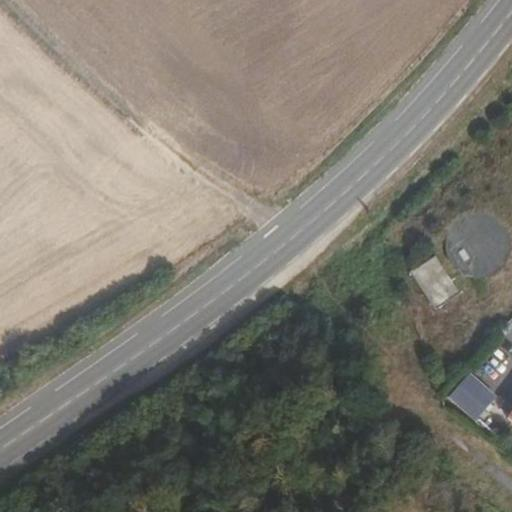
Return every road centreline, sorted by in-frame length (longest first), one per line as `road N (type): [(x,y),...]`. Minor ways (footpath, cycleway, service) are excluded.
road 1 (secondary): [(0,448),(166,335),(288,238),(432,103),(511,7)]
road 2 (track): [(9,0),(288,238)]
road 3 (unknown): [(511,491),(446,430),(288,238)]
